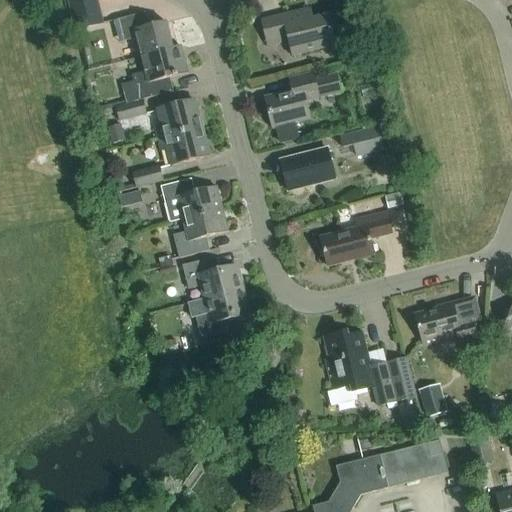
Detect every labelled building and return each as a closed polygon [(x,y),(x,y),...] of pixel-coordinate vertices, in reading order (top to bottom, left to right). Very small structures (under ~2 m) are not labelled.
[(67,0),(75,31),(99,25),(92,0),(67,0)] [(293,56),(335,46),(328,16),(313,20),(310,10),(262,22),(268,46),(289,41),(293,56)] [(173,50),(173,49),(166,23),(148,28),(145,14),(118,20),(124,42),(133,40),(138,59),(173,50)] [(181,47),(173,49),(173,50),(138,59),(141,58),(145,73),(132,76),(138,102),(173,93),(170,79),(187,74),(181,47)] [(336,75),(314,80),(313,75),(289,81),(292,93),(265,100),(272,129),(276,128),(280,143),(298,139),(294,123),(309,119),(305,101),(340,92),(336,75)] [(103,117),(117,114),(119,122),(146,116),(143,102),(137,103),(136,101),(101,109),(103,117)] [(157,140),(201,129),(194,101),(157,110),(162,127),(154,129),(157,140)] [(378,128),(339,138),(342,150),(352,147),(355,159),(384,151),(378,128)] [(209,157),(201,129),(157,140),(160,152),(167,150),(172,167),(209,157)] [(335,181),(327,150),(312,153),(281,161),(289,192),(335,181)] [(118,189),(119,193),(163,182),(159,167),(131,174),(134,186),(118,189)] [(183,220),(222,211),(216,188),(194,193),(191,180),(161,188),(170,224),(183,221),(183,220)] [(228,233),(222,211),(183,220),(183,221),(186,233),(173,236),(179,259),(209,252),(206,239),(228,233)] [(370,240),(391,235),(386,213),(355,221),(357,229),(320,238),(328,268),(374,256),(370,240)] [(205,300),(242,291),(236,266),(213,272),(210,260),(182,267),(188,290),(202,287),(205,300)] [(249,316),(242,291),(205,300),(209,314),(195,317),(201,341),(228,334),(225,322),(249,316)] [(473,301),(414,316),(422,347),(438,343),(437,339),(445,337),(446,341),(457,338),(460,347),(478,343),(472,322),(478,320),(473,301)] [(511,308),(502,334),(511,337),(511,308)] [(378,408),(415,398),(405,360),(371,368),(362,334),(348,338),(347,333),(324,339),(329,361),(326,362),(333,391),(350,387),(352,394),(373,388),(378,408)] [(179,357),(175,341),(159,345),(163,361),(179,357)] [(426,419),(447,413),(439,386),(419,391),(426,419)] [(474,466),(493,462),(486,435),(467,440),(474,466)] [(439,441),(427,444),(430,457),(443,454),(439,441)] [(351,511),(361,496),(436,477),(430,457),(427,444),(336,467),(340,484),(328,503),(312,507),(313,511),(351,511)] [(511,511),(511,492),(496,496),(499,511),(511,511)]
